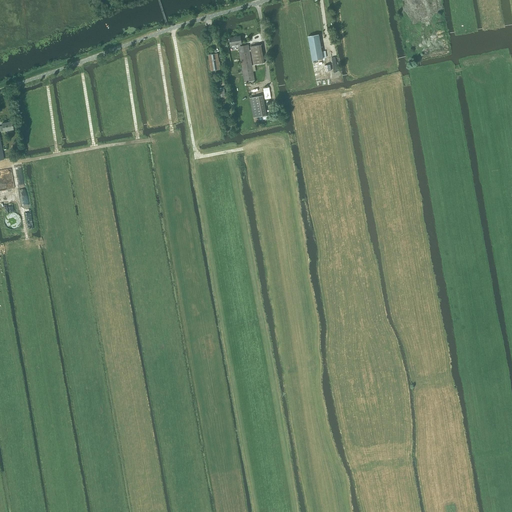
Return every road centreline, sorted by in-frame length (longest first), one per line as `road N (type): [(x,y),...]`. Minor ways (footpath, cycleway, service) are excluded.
road 1 (unclassified): [(0,90),(268,0)]
road 2 (track): [(152,140),(0,165)]
